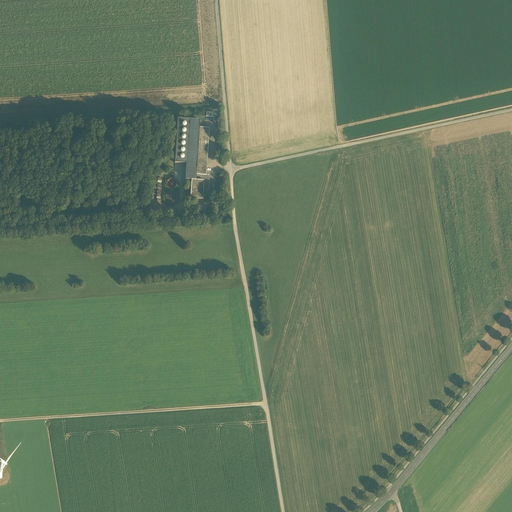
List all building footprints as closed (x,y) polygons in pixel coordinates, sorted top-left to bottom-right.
[(185,170),(196,170),(199,128),(200,120),(177,119),(174,163),(186,164),(185,170)] [(209,128),(199,128),(196,170),(196,175),(206,176),(209,128)] [(209,176),(206,176),(196,175),(196,170),(185,170),(185,180),(191,180),(190,200),(202,200),(203,191),(208,191),(209,176)] [(166,186),(169,189),(173,189),(176,186),(176,183),(173,180),(170,180),(167,182),(166,186)] [(166,198),(168,201),(172,202),(175,199),(175,195),(173,192),(169,192),(166,195),(166,198)]
